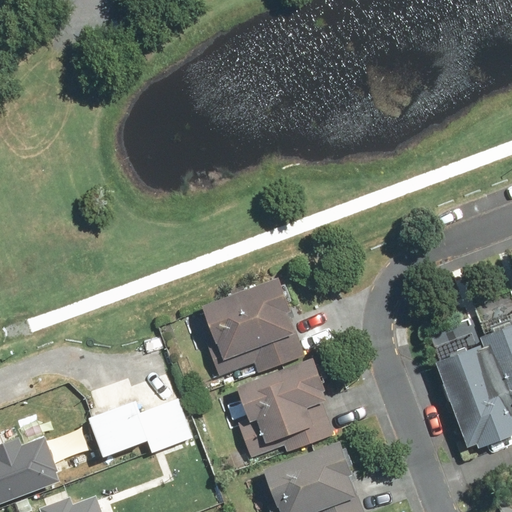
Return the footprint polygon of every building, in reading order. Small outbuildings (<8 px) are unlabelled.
[(258,364),(262,372),(303,356),(300,348),(315,342),(290,276),(210,307),(222,340),(210,344),(223,377),(258,364)] [(475,320),(436,334),(471,434),(511,434),(511,295),(471,310),(475,320)] [(319,355),(241,387),(255,421),(245,425),(257,457),(287,445),(290,452),(340,432),(328,401),(336,398),(319,355)] [(177,400),(168,375),(133,387),(130,379),(108,387),(115,408),(97,414),(110,454),(153,439),(157,451),(198,436),(185,398),(177,400)] [(0,505),(68,480),(65,471),(68,470),(54,435),(30,444),(28,437),(0,446),(0,505)] [(371,511),(356,474),(363,471),(350,438),(271,470),(283,500),(270,505),(272,511),(371,511)] [(112,511),(105,493),(81,502),(79,495),(48,506),(50,511),(112,511)]
